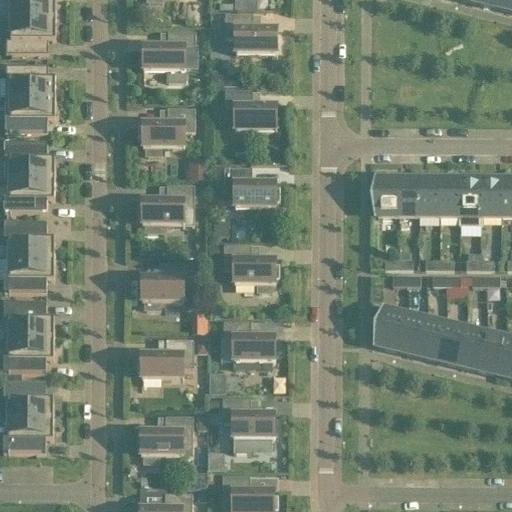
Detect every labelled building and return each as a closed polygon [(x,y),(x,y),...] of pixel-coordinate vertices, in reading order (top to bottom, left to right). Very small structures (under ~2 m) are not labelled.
[(6,0),(6,4),(11,4),(11,24),(56,24),(56,9),(48,9),(48,0),(6,0)] [(481,0),(479,7),(499,12),(502,0),(481,0)] [(511,0),(502,0),(499,12),(511,15),(511,0)] [(207,14),(167,14),(167,30),(207,30),(207,14)] [(225,19),(225,43),(235,43),(235,59),(277,59),(277,33),(253,33),(253,19),(225,19)] [(6,44),(6,58),(48,58),(48,45),(56,45),(56,24),(11,24),(11,44),(6,44)] [(144,50),(144,76),(168,76),(168,87),(185,87),(185,77),(185,52),(196,52),(196,37),(168,36),(168,51),(144,50)] [(6,69),(6,104),(10,104),(14,104),(55,104),(55,89),(48,89),(48,70),(6,69)] [(211,79),(211,91),(224,91),(224,79),(211,79)] [(225,96),(225,111),(235,111),(235,136),(277,136),(277,110),(253,110),(253,96),(225,96)] [(6,104),(5,138),(48,138),(48,125),(55,125),(55,104),(14,104),(10,104),(6,104)] [(143,127),(143,153),(147,153),(147,160),(160,160),(160,153),(185,154),(185,137),(195,137),(195,114),(168,113),(168,114),(167,128),(143,127)] [(5,149),(5,184),(10,184),(29,184),(55,184),(55,163),(47,163),(48,150),(5,149)] [(189,170),(189,184),(206,184),(206,170),(189,170)] [(224,173),(224,198),(234,198),(234,213),(259,213),(259,220),(272,220),(272,213),(276,213),(276,207),(280,207),(280,193),(276,193),(276,187),(259,187),(252,187),(252,173),(224,173)] [(378,183),(378,222),(399,222),(399,184),(399,179),(387,179),(387,183),(378,183)] [(399,184),(399,222),(420,222),(420,184),(420,180),(408,180),(408,184),(399,184)] [(420,184),(420,222),(440,223),(440,218),(440,210),(440,184),(440,180),(428,180),(428,184),(420,184)] [(440,218),(440,223),(460,223),(461,180),(448,180),(448,184),(440,184),(440,210),(440,218)] [(460,223),(460,231),(481,231),(481,223),(481,184),(473,184),(473,180),(461,180),(460,223)] [(481,184),(481,223),(501,223),(501,184),(493,184),(493,180),(481,180),(481,184)] [(501,184),(501,223),(511,223),(511,180),(501,180),(501,184)] [(5,204),(5,218),(47,218),(47,205),(55,205),(55,184),(29,184),(10,184),(10,204),(5,204)] [(139,210),(139,224),(143,224),(143,230),(146,230),(146,237),(160,237),(160,230),(184,231),(194,231),(195,191),(167,190),(167,205),(143,204),(143,211),(139,210)] [(5,229),(5,244),(9,244),(9,264),(32,264),(54,264),(54,243),(47,243),(47,230),(5,229)] [(209,262),(220,262),(220,250),(209,250),(209,262)] [(224,250),(224,274),(234,274),(234,290),(258,290),(258,297),(272,297),(272,290),(276,290),(276,284),(279,284),(280,270),(276,270),(276,264),(258,264),(258,258),(252,257),(252,250),(224,250)] [(4,284),(4,298),(47,298),(47,285),(54,285),(54,264),(32,264),(9,264),(9,284),(4,284)] [(199,265),(199,279),(204,279),(209,279),(209,265),(199,265)] [(385,265),(385,275),(399,275),(399,265),(385,265)] [(399,265),(399,275),(413,275),(413,265),(399,265)] [(426,265),(426,275),(440,275),(440,265),(426,265)] [(440,265),(440,275),(454,275),(454,265),(440,265)] [(466,265),(466,275),(480,275),(480,265),(468,265),(466,265)] [(480,265),(480,275),(494,276),(494,265),(480,265)] [(142,281),(142,307),(146,307),(146,314),(159,314),(159,307),(184,308),(184,291),(194,291),(194,268),(167,268),(166,282),(142,281)] [(393,281),(393,291),(406,291),(406,281),(393,281)] [(406,281),(406,291),(420,291),(421,281),(406,281)] [(433,281),(433,291),(446,292),(446,281),(433,281)] [(446,281),(446,292),(460,292),(460,281),(446,281)] [(472,281),(472,292),(486,292),(486,281),(472,281)] [(486,281),(486,292),(500,292),(500,282),(486,281)] [(371,282),(372,290),(383,290),(383,282),(371,282)] [(4,309),(4,324),(9,324),(9,344),(54,344),(54,323),(47,323),(47,310),(4,309)] [(385,314),(377,351),(397,356),(401,340),(406,319),(385,314)] [(401,340),(397,356),(417,360),(422,342),(426,324),(406,319),(401,340)] [(422,342),(417,360),(437,365),(446,329),(426,324),(422,342)] [(223,327),(223,342),(233,342),(233,367),(235,367),(235,374),(271,374),(271,367),(275,367),(275,341),(251,341),(251,327),(223,327)] [(446,329),(437,365),(457,370),(462,349),(466,333),(446,329)] [(462,349),(457,370),(477,375),(486,338),(466,333),(462,349)] [(486,338),(477,375),(497,379),(506,343),(486,338)] [(199,343),(198,358),(208,358),(208,343),(199,343)] [(511,344),(506,343),(497,379),(511,382),(511,344)] [(4,364),(4,378),(46,378),(46,365),(54,365),(54,344),(9,344),(9,364),(4,364)] [(138,364),(138,378),(142,378),(142,384),(183,385),(183,373),(194,373),(194,345),(166,345),(166,359),(142,358),(142,364),(138,364)] [(4,389),(4,424),(8,424),(53,424),(54,403),(46,403),(46,390),(4,389)] [(210,417),(218,417),(218,405),(210,404),(210,417)] [(223,404),(223,428),(233,428),(233,444),(233,458),(254,458),(254,457),(254,444),(272,444),(275,444),(275,418),(257,418),(257,412),(251,411),(251,405),(251,404),(223,404)] [(198,419),(198,435),(207,435),(207,419),(198,419)] [(137,441),(137,455),(141,455),(141,461),(145,461),(145,468),(158,468),(158,461),(193,462),(193,422),(166,422),(165,429),(159,429),(159,436),(141,435),(141,441),(137,441)] [(3,444),(3,458),(46,458),(46,445),(53,445),(53,424),(8,424),(8,444),(3,444)] [(223,481),(222,511),(278,511),(278,501),(274,501),(274,495),(256,495),(257,489),(250,489),(250,481),(223,481)] [(199,497),(199,505),(207,505),(207,497),(199,497)] [(192,511),(193,499),(165,498),(164,511),(192,511)]
